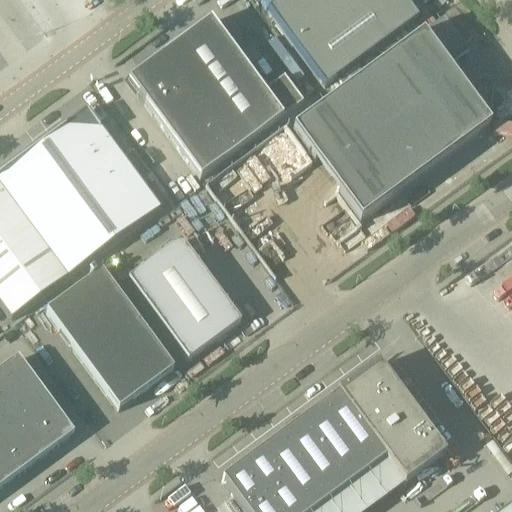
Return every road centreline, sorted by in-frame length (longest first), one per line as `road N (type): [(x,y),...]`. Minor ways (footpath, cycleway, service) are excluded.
road 1 (unclassified): [(0,114),(157,0),(492,0),(511,19)]
road 2 (unclassified): [(81,511),(511,192)]
